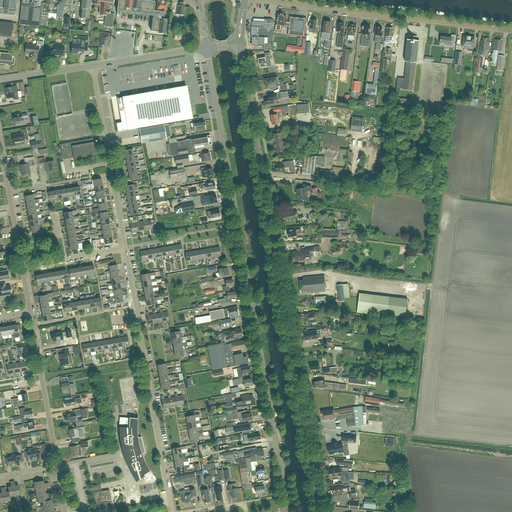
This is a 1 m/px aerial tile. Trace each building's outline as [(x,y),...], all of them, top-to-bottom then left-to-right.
[(0,0),(0,12),(15,15),(16,0),(0,0)] [(21,0),(19,25),(39,27),(42,0),(21,0)] [(49,4),(48,13),(56,14),(57,5),(55,5),(55,0),(46,0),(46,3),(46,4),(49,4)] [(59,5),(57,5),(56,14),(57,14),(56,17),(62,18),(64,9),(65,8),(66,6),(67,7),(71,7),(71,4),(71,0),(60,0),(60,3),(59,3),(59,5)] [(82,0),(80,18),(88,19),(89,19),(89,16),(91,2),(93,3),(93,0),(82,0)] [(94,0),(94,7),(97,8),(97,7),(100,7),(99,15),(106,15),(105,23),(112,24),(114,15),(109,14),(110,11),(110,10),(110,6),(112,7),(113,3),(113,0),(94,0)] [(166,12),(167,2),(157,1),(157,5),(154,5),(155,2),(140,0),(117,0),(117,10),(117,12),(117,11),(117,10),(120,10),(120,9),(124,10),(124,11),(127,11),(127,10),(131,10),(131,12),(134,12),(134,11),(138,11),(138,13),(141,13),(141,12),(145,12),(145,13),(148,14),(148,12),(153,13),(153,14),(153,15),(152,15),(152,16),(153,16),(152,18),(151,31),(158,32),(158,33),(165,34),(167,19),(163,19),(164,12),(166,12)] [(49,4),(46,4),(42,3),(41,16),(47,17),(48,13),(49,4)] [(184,7),(184,4),(179,3),(179,7),(177,7),(177,15),(184,15),(185,7),(184,7)] [(281,26),(289,27),(289,23),(287,23),(287,20),(286,20),(287,15),(278,14),(276,30),(280,31),(281,26)] [(46,17),(41,16),(40,20),(39,29),(46,29),(47,17),(46,17)] [(92,21),(92,18),(93,18),(93,17),(89,16),(89,19),(88,19),(88,21),(86,21),(85,28),(83,27),(82,31),(90,31),(91,21),(92,21)] [(303,36),(305,20),(306,19),(291,17),(290,23),(289,23),(289,27),(288,30),(289,31),(289,34),(303,36)] [(252,27),(252,30),(252,38),(252,46),(258,47),(258,46),(264,46),(264,50),(272,50),(272,45),(275,23),(272,20),(265,20),(254,19),(253,20),(253,22),(252,22),(252,27)] [(315,34),(315,33),(318,34),(318,30),(316,29),(317,21),(311,20),(310,29),(312,29),(311,33),(315,34)] [(0,36),(11,38),(13,23),(0,21),(0,36)] [(331,22),(323,21),(322,33),(323,33),(323,37),(328,37),(328,33),(330,34),(331,22)] [(349,32),(348,36),(348,39),(354,40),(355,36),(355,33),(356,25),(350,24),(349,32)] [(364,26),(363,26),(362,34),(363,34),(366,34),(365,43),(370,43),(371,35),(370,35),(370,32),(370,31),(370,26),(367,26),(367,25),(364,25),(364,26)] [(381,33),(382,28),(375,27),(374,35),(375,35),(374,43),(381,44),(382,33),(381,33)] [(363,34),(362,34),(361,46),(370,47),(370,43),(365,43),(366,34),(363,34)] [(107,47),(108,40),(108,36),(102,35),(100,49),(108,50),(108,47),(107,47)] [(440,43),(449,44),(448,46),(454,47),(455,36),(452,35),(451,38),(441,37),(440,43)] [(416,63),(419,41),(417,40),(417,37),(410,36),(410,40),(407,40),(405,62),(406,62),(404,79),(398,78),(396,95),(400,96),(400,89),(412,90),(413,80),(414,80),(416,63)] [(473,50),(473,48),(475,38),(463,36),(462,47),(465,47),(464,49),(467,49),(468,51),(472,51),(473,50)] [(88,38),(78,37),(78,44),(72,44),(71,54),(77,54),(78,52),(82,52),(82,53),(83,53),(84,49),(87,49),(88,38)] [(487,39),(483,39),(483,40),(481,40),(479,54),(485,55),(486,49),(488,49),(488,42),(487,42),(487,39)] [(501,43),(501,41),(493,40),(492,54),(491,54),(490,58),(492,58),(491,62),(496,62),(497,55),(497,51),(500,51),(501,43)] [(26,45),(25,53),(30,54),(30,59),(35,60),(36,53),(38,53),(38,51),(42,52),(43,42),(37,41),(37,46),(26,45)] [(67,53),(68,44),(62,43),(62,46),(54,45),(53,55),(63,56),(63,52),(67,53)] [(348,70),(350,50),(343,49),(341,69),(348,70)] [(259,65),(260,65),(261,68),(267,67),(266,59),(271,59),(270,52),(264,53),(265,58),(258,59),(259,65)] [(0,53),(0,54),(0,63),(8,65),(10,67),(12,65),(14,66),(15,59),(12,58),(13,54),(0,53)] [(496,71),(497,71),(503,72),(505,56),(498,56),(496,71)] [(277,78),(265,80),(267,89),(278,87),(278,86),(281,86),(282,92),(287,91),(286,85),(284,85),(283,81),(280,82),(280,81),(278,81),(277,78)] [(351,91),(360,92),(361,82),(353,81),(351,91)] [(367,84),(366,94),(376,95),(377,85),(367,84)] [(175,88),(117,98),(122,125),(117,125),(118,131),(192,118),(187,90),(182,87),(178,88),(175,88)] [(274,104),(274,101),(278,101),(277,100),(288,98),(287,92),(268,95),(269,98),(265,98),(266,105),(274,104)] [(410,112),(411,100),(398,98),(396,110),(410,112)] [(309,104),(297,105),(297,114),(309,113),(309,104)] [(288,112),(287,107),(273,109),(274,113),(274,115),(271,116),(272,125),(278,124),(280,123),(279,120),(278,120),(277,117),(282,116),(282,117),(287,116),(286,112),(288,112)] [(22,121),(22,119),(28,118),(27,114),(21,115),(21,114),(15,115),(16,115),(13,116),(14,122),(16,122),(17,125),(22,124),(22,121)] [(351,131),(362,132),(364,118),(353,117),(351,131)] [(195,131),(205,129),(204,121),(193,123),(194,127),(193,127),(193,131),(194,131),(195,131)] [(166,139),(166,137),(171,136),(169,124),(139,130),(142,143),(166,139)] [(24,141),(28,140),(28,137),(26,130),(21,131),(21,134),(12,135),(14,143),(24,141)] [(276,148),(277,148),(278,153),(285,151),(282,133),(275,135),(276,145),(275,145),(276,148)] [(185,141),(177,143),(169,144),(171,156),(178,155),(195,152),(194,147),(208,144),(211,144),(210,136),(206,136),(192,139),(185,140),(185,141)] [(63,160),(74,158),(74,159),(96,155),(93,139),(88,140),(60,145),(63,160)] [(30,142),(31,150),(41,148),(40,141),(30,142)] [(203,155),(200,155),(200,157),(199,157),(200,159),(201,159),(201,162),(210,161),(209,154),(203,155)] [(176,164),(189,162),(188,155),(174,157),(176,164)] [(302,173),(315,174),(317,156),(304,157),(302,173)] [(25,165),(20,166),(21,176),(30,174),(29,167),(35,166),(34,160),(28,161),(27,158),(24,159),(25,165)] [(55,167),(54,161),(45,163),(44,158),(38,159),(39,165),(45,164),(47,173),(57,171),(57,170),(57,168),(56,167),(55,167)] [(283,163),(283,164),(278,165),(276,166),(277,172),(285,171),(284,168),(289,167),(290,173),(295,172),(293,161),(283,163)] [(212,169),(208,170),(208,168),(201,169),(202,178),(213,176),(212,169)] [(169,171),(171,179),(185,177),(183,169),(169,171)] [(90,185),(90,186),(90,188),(95,188),(94,187),(102,185),(101,179),(92,181),(92,184),(92,185),(90,185)] [(94,187),(95,188),(95,191),(91,192),(91,195),(96,194),(95,193),(103,191),(102,185),(94,187)] [(307,198),(306,190),(312,190),(311,185),(304,186),(304,187),(297,188),(298,194),(297,194),(298,199),(303,199),(303,198),(307,198)] [(81,195),(79,187),(73,188),(74,196),(75,196),(79,195),(80,199),(82,199),(81,194),(81,195)] [(68,197),(69,197),(73,196),(74,200),(76,200),(75,196),(74,196),(73,188),(67,189),(68,197)] [(67,189),(61,190),(62,198),(63,198),(64,202),(67,202),(70,201),(69,197),(68,197),(67,189)] [(56,199),(57,199),(61,198),(61,203),(64,202),(63,198),(62,198),(61,190),(55,191),(56,199)] [(158,190),(153,190),(155,202),(164,200),(163,196),(159,197),(158,190)] [(58,203),(57,199),(56,199),(55,191),(48,192),(50,200),(53,200),(54,204),(55,204),(58,203)] [(95,193),(96,194),(96,198),(92,198),(92,201),(97,200),(96,199),(104,198),(103,191),(95,193)] [(38,196),(37,194),(33,194),(33,195),(25,196),(26,203),(34,201),(34,200),(33,197),(38,196)] [(204,197),(201,197),(202,202),(202,206),(217,203),(216,194),(204,197)] [(96,199),(97,200),(97,204),(93,204),(93,207),(98,206),(98,205),(106,204),(104,198),(96,199)] [(34,201),(26,203),(27,209),(35,207),(34,203),(39,202),(38,200),(34,200),(34,201)] [(181,205),(174,209),(175,213),(182,212),(195,210),(193,203),(181,205)] [(98,205),(98,206),(98,209),(92,210),(93,213),(99,212),(99,211),(107,210),(106,204),(98,205)] [(35,207),(27,209),(28,215),(36,214),(36,213),(36,209),(40,208),(39,206),(35,207)] [(208,219),(213,218),(215,218),(215,217),(220,216),(219,214),(220,214),(220,211),(219,211),(219,210),(214,211),(214,210),(212,211),(207,212),(208,219)] [(72,212),(64,213),(65,220),(73,218),(73,217),(72,214),(76,213),(76,211),(71,211),(72,212)] [(298,217),(297,211),(289,213),(289,214),(284,215),(285,221),(287,220),(287,221),(289,221),(291,221),(291,220),(298,219),(298,220),(304,220),(303,216),(298,217)] [(36,214),(28,215),(30,221),(37,220),(37,219),(37,215),(41,214),(41,212),(36,213),(36,214)] [(107,212),(99,214),(100,218),(96,219),(96,221),(100,221),(100,220),(108,218),(107,212)] [(77,219),(77,217),(73,217),(73,218),(65,220),(66,226),(74,224),(73,220),(77,219)] [(37,220),(30,221),(31,227),(39,226),(38,225),(38,221),(42,220),(42,218),(37,219),(37,220)] [(101,226),(109,224),(108,218),(100,220),(100,221),(101,224),(97,225),(97,227),(101,227),(101,226)] [(152,229),(151,220),(146,221),(145,218),(143,218),(143,222),(145,231),(152,229)] [(137,223),(138,232),(145,231),(143,222),(139,222),(138,219),(136,220),(136,223),(137,223)] [(130,221),(129,221),(131,233),(138,232),(137,223),(136,223),(132,224),(131,220),(130,221)] [(347,231),(347,222),(339,221),(337,221),(337,231),(339,231),(347,231)] [(79,225),(78,223),(74,224),(66,226),(67,232),(75,231),(75,230),(74,226),(79,225)] [(32,233),(40,232),(39,227),(43,226),(43,224),(38,225),(39,226),(31,227),(32,233)] [(101,226),(101,227),(102,231),(98,231),(98,234),(103,233),(102,232),(110,231),(109,224),(101,226)] [(80,231),(79,229),(75,230),(75,231),(67,232),(68,238),(76,237),(76,236),(75,232),(80,231)] [(295,229),(288,231),(289,237),(297,236),(296,234),(301,233),(300,229),(296,230),(295,229)] [(322,229),(321,236),(321,237),(331,238),(339,238),(339,232),(331,231),(331,229),(322,229)] [(102,232),(103,233),(103,237),(99,237),(99,240),(104,239),(103,238),(111,237),(110,231),(102,232)] [(77,243),(77,242),(77,239),(78,239),(78,240),(85,239),(85,238),(84,236),(84,234),(76,236),(76,237),(68,238),(69,244),(77,243)] [(105,244),(113,243),(111,237),(103,238),(104,239),(104,243),(100,244),(100,246),(105,245),(105,244)] [(82,243),(82,241),(77,242),(77,243),(69,244),(71,250),(79,249),(78,244),(82,243)] [(183,257),(181,244),(174,246),(176,255),(180,254),(181,257),(183,257)] [(176,255),(174,246),(167,247),(169,256),(173,255),(174,258),(176,258),(176,255)] [(169,256),(167,247),(160,248),(162,257),(166,256),(167,259),(170,259),(169,256)] [(222,259),(219,247),(212,248),(214,257),(219,256),(219,259),(222,259)] [(305,250),(291,252),(293,262),(304,260),(305,264),(317,262),(316,257),(314,257),(314,252),(314,247),(305,249),(305,250)] [(155,258),(159,258),(160,261),(163,260),(162,257),(160,248),(154,249),(155,258)] [(207,258),(212,258),(212,261),(215,260),(214,257),(212,248),(206,249),(207,258)] [(156,262),(155,258),(154,249),(147,251),(148,260),(153,259),(153,262),(156,262)] [(200,260),(205,259),(205,262),(208,261),(207,258),(206,249),(199,251),(200,260)] [(149,263),(148,260),(147,251),(140,252),(141,261),(146,260),(146,263),(149,263)] [(193,261),(194,261),(198,260),(198,263),(201,263),(200,260),(199,251),(192,252),(193,261)] [(185,253),(186,262),(191,261),(192,264),(194,264),(194,261),(193,261),(192,252),(185,253)] [(94,273),(93,265),(87,266),(88,274),(89,274),(93,274),(94,278),(96,277),(95,273),(94,273)] [(109,266),(109,271),(105,272),(106,274),(110,274),(110,273),(118,271),(116,265),(114,265),(109,266)] [(88,274),(87,266),(81,267),(82,276),(83,275),(87,275),(88,279),(87,279),(87,281),(90,281),(89,274),(88,274)] [(76,277),(77,276),(81,276),(81,280),(84,280),(83,275),(82,276),(81,267),(75,269),(76,277)] [(221,269),(218,270),(219,273),(219,277),(222,276),(228,275),(227,268),(221,269)] [(68,270),(70,278),(75,277),(75,281),(78,281),(77,276),(76,277),(75,269),(68,270)] [(61,279),(62,279),(65,279),(66,285),(69,284),(68,278),(66,270),(60,271),(61,279)] [(8,271),(0,272),(0,280),(9,279),(8,271)] [(61,284),(63,283),(62,279),(61,279),(60,271),(54,272),(55,280),(56,280),(60,280),(61,284)] [(110,273),(110,274),(111,277),(106,278),(107,280),(111,280),(111,279),(119,277),(118,271),(110,273)] [(49,281),(50,281),(54,281),(55,285),(57,285),(56,280),(55,280),(54,272),(48,273),(49,281)] [(48,286),(51,286),(50,281),(49,281),(48,273),(42,275),(43,283),(44,282),(48,282),(48,286)] [(155,273),(141,275),(142,282),(151,280),(150,277),(155,276),(155,273)] [(44,287),(45,287),(44,282),(43,283),(42,275),(35,276),(37,284),(42,283),(42,287),(44,287)] [(304,281),(300,281),(301,292),(306,292),(306,293),(310,292),(310,293),(326,292),(324,276),(304,278),(304,281)] [(111,279),(111,280),(112,283),(107,284),(108,287),(112,286),(112,285),(120,283),(119,277),(111,279)] [(152,286),(151,283),(156,282),(156,279),(151,280),(142,282),(143,288),(152,286)] [(232,280),(225,281),(226,286),(222,287),(223,292),(229,291),(229,286),(233,285),(232,280)] [(112,285),(112,286),(113,290),(108,290),(109,292),(109,293),(113,292),(113,291),(121,290),(120,283),(112,285)] [(153,292),(152,289),(158,288),(157,285),(152,286),(143,288),(144,294),(153,292)] [(10,294),(12,293),(11,290),(0,291),(0,300),(10,298),(10,294)] [(113,291),(113,292),(114,296),(109,297),(110,299),(114,298),(114,297),(122,296),(121,290),(113,291)] [(154,298),(153,295),(159,294),(158,291),(153,292),(144,294),(146,300),(154,298)] [(223,296),(224,299),(225,302),(227,302),(230,303),(230,298),(235,298),(234,292),(226,294),(227,296),(223,296)] [(359,293),(357,313),(405,318),(407,299),(359,293)] [(47,295),(39,297),(40,303),(48,302),(48,300),(47,297),(52,296),(51,294),(46,294),(47,295)] [(95,307),(102,306),(100,298),(95,299),(95,294),(92,295),(93,299),(94,299),(95,307)] [(86,296),(87,300),(88,300),(89,308),(95,307),(94,299),(93,299),(89,300),(89,296),(86,296)] [(111,303),(111,305),(116,304),(115,303),(123,302),(122,296),(114,297),(114,298),(115,302),(111,303)] [(80,297),(81,301),(82,301),(83,309),(89,308),(88,300),(87,300),(83,301),(82,297),(80,297)] [(154,298),(146,300),(147,306),(158,304),(157,301),(160,300),(159,297),(154,298)] [(82,301),(81,301),(77,302),(76,298),(74,298),(75,302),(76,302),(77,310),(83,309),(82,301)] [(63,305),(65,312),(71,311),(69,303),(68,299),(62,300),(63,305)] [(69,303),(71,311),(77,310),(76,302),(75,302),(71,303),(70,299),(68,299),(69,303)] [(49,308),(49,307),(48,303),(53,302),(52,300),(48,300),(48,302),(40,303),(41,309),(49,308)] [(50,314),(50,313),(49,309),(54,308),(53,306),(49,307),(49,308),(41,309),(42,315),(50,314)] [(210,321),(224,318),(228,317),(228,318),(238,316),(237,307),(226,309),(223,310),(209,312),(210,321)] [(169,321),(167,312),(163,313),(162,310),(159,310),(160,314),(162,322),(169,321)] [(153,312),(153,315),(155,324),(162,322),(160,314),(156,314),(155,311),(153,312)] [(331,318),(340,320),(341,312),(332,311),(331,318)] [(42,315),(44,321),(51,320),(51,315),(55,314),(54,312),(50,313),(50,314),(42,315)] [(146,316),(148,325),(155,324),(153,315),(149,316),(148,312),(146,313),(146,316)] [(304,315),(306,323),(312,323),(316,323),(315,319),(314,319),(313,313),(304,315)] [(219,322),(221,328),(231,325),(230,319),(219,322)] [(13,338),(19,337),(19,336),(22,336),(21,329),(18,330),(17,325),(11,326),(13,334),(13,338)] [(181,338),(180,338),(183,337),(182,334),(185,333),(185,330),(184,327),(176,328),(176,332),(171,333),(172,339),(181,338)] [(225,342),(239,339),(238,337),(243,337),(241,329),(223,332),(225,342)] [(53,341),(56,340),(56,341),(63,339),(62,337),(66,336),(66,338),(71,337),(70,330),(65,331),(65,332),(61,333),(61,332),(55,333),(55,334),(51,335),(53,341)] [(309,333),(305,334),(306,340),(310,339),(310,340),(317,339),(316,331),(308,332),(309,333)] [(129,345),(127,337),(120,338),(121,347),(123,347),(123,350),(126,349),(125,346),(129,345)] [(186,337),(183,337),(180,338),(181,338),(172,339),(173,345),(182,344),(187,343),(186,339),(186,337)] [(119,351),(118,347),(121,347),(120,338),(112,339),(114,348),(116,348),(116,351),(119,351)] [(112,352),(111,349),(114,348),(112,339),(105,341),(106,349),(109,349),(109,352),(112,352)] [(105,353),(104,350),(106,349),(105,341),(97,342),(99,351),(102,350),(102,354),(105,353)] [(231,351),(245,348),(244,341),(230,344),(231,351)] [(98,354),(97,351),(99,351),(97,342),(90,343),(91,352),(95,352),(96,355),(98,354)] [(90,343),(82,345),(83,354),(88,353),(89,356),(91,356),(91,352),(90,343)] [(187,343),(182,344),(173,345),(174,351),(183,350),(182,347),(188,346),(187,343)] [(212,370),(227,367),(226,366),(230,365),(230,366),(248,363),(247,357),(243,358),(242,354),(228,357),(228,356),(225,357),(224,352),(230,351),(229,344),(223,345),(222,344),(207,347),(212,370)] [(174,351),(176,358),(184,356),(183,353),(189,352),(188,349),(183,350),(174,351)] [(60,365),(68,364),(67,354),(69,354),(68,350),(61,351),(62,354),(58,355),(59,362),(60,361),(60,365)] [(316,370),(316,371),(317,372),(319,371),(320,371),(319,369),(319,368),(322,367),(322,363),(323,363),(322,358),(318,359),(318,363),(310,364),(311,370),(316,370)] [(22,372),(29,370),(27,361),(22,362),(22,359),(19,359),(20,363),(22,372)] [(15,373),(22,372),(20,363),(16,363),(15,360),(13,361),(13,364),(15,373)] [(6,365),(8,374),(15,373),(13,364),(9,365),(8,361),(6,362),(6,365)] [(171,363),(167,363),(157,365),(158,371),(167,370),(166,366),(171,366),(171,363)] [(242,376),(242,374),(250,372),(249,367),(238,369),(236,369),(238,377),(242,376)] [(167,370),(158,371),(159,378),(168,376),(167,373),(173,372),(172,371),(172,369),(167,370)] [(169,382),(168,379),(174,378),(173,375),(168,376),(159,378),(160,384),(169,382)] [(238,379),(232,380),(233,385),(238,384),(243,383),(244,387),(252,385),(251,379),(243,380),(242,377),(238,378),(238,379)] [(318,381),(313,382),(314,388),(319,387),(319,388),(325,387),(325,388),(339,389),(339,384),(325,382),(324,379),(318,380),(318,381)] [(162,390),(170,388),(169,385),(175,384),(174,381),(169,382),(160,384),(162,390)] [(23,402),(28,401),(27,394),(21,395),(22,400),(18,401),(18,398),(11,399),(12,406),(21,404),(21,403),(23,402)] [(177,406),(184,405),(182,396),(178,397),(177,394),(175,394),(175,397),(177,406)] [(175,397),(171,398),(170,395),(168,395),(168,399),(170,407),(177,406),(175,397)] [(161,397),(163,409),(170,407),(168,399),(164,399),(163,396),(161,397)] [(364,404),(379,406),(380,402),(390,404),(390,405),(405,407),(406,404),(391,402),(391,401),(380,400),(380,399),(365,397),(364,404)] [(66,407),(76,405),(74,399),(65,400),(65,402),(64,402),(65,405),(66,407)] [(32,410),(25,412),(25,408),(19,409),(21,417),(25,417),(25,418),(33,417),(32,410)] [(329,420),(335,419),(347,417),(347,426),(358,425),(357,408),(350,409),(350,408),(334,410),(321,412),(322,416),(323,420),(329,419),(329,420)] [(243,412),(226,415),(227,421),(243,418),(244,421),(252,420),(251,414),(244,415),(243,412)] [(77,422),(75,413),(64,415),(64,417),(63,417),(64,420),(65,419),(65,421),(69,420),(70,423),(72,423),(77,422)] [(200,414),(189,416),(186,417),(187,423),(195,422),(195,421),(195,418),(200,417),(200,414)] [(129,418),(119,418),(119,425),(126,425),(126,427),(119,427),(119,429),(119,436),(120,441),(121,448),(122,452),(124,459),(126,463),(129,470),(131,474),(134,480),(136,482),(144,476),(144,475),(150,471),(151,473),(152,473),(150,471),(147,465),(145,462),(143,456),(142,455),(141,454),(145,453),(141,437),(137,438),(137,437),(138,436),(137,435),(137,428),(137,426),(137,419),(138,416),(137,416),(137,419),(129,418)] [(195,422),(187,423),(188,429),(196,428),(196,427),(196,424),(201,423),(201,420),(195,421),(195,422)] [(18,425),(13,426),(14,433),(21,432),(20,426),(20,424),(18,425)] [(249,424),(233,427),(229,427),(230,434),(234,433),(234,435),(241,434),(251,432),(249,424)] [(198,434),(197,430),(202,429),(202,426),(196,427),(196,428),(188,429),(189,435),(198,434)] [(73,429),(67,430),(68,438),(72,437),(72,439),(79,437),(77,428),(73,429)] [(189,435),(190,441),(199,440),(198,437),(203,436),(203,433),(198,434),(189,435)] [(254,434),(254,433),(247,435),(249,442),(256,441),(256,440),(260,439),(259,434),(254,434)] [(332,445),(328,446),(329,455),(344,452),(344,456),(349,455),(347,443),(356,443),(356,436),(343,435),(342,443),(338,444),(337,443),(332,444),(332,445)] [(386,438),(385,442),(390,443),(389,447),(393,447),(394,439),(386,438)] [(70,447),(71,456),(78,455),(78,456),(82,456),(81,448),(88,447),(87,441),(79,442),(80,445),(70,447)] [(39,459),(39,456),(43,455),(42,452),(47,451),(46,444),(41,445),(41,448),(35,449),(35,448),(33,449),(35,460),(39,459)] [(186,449),(186,446),(172,449),(173,455),(181,454),(181,450),(186,449)] [(238,458),(236,459),(237,465),(243,464),(243,463),(245,463),(261,460),(261,457),(263,456),(262,448),(255,449),(255,448),(245,450),(237,452),(238,458)] [(29,458),(30,461),(35,460),(33,449),(30,449),(30,450),(24,451),(25,458),(29,458)] [(187,453),(181,454),(173,455),(174,461),(182,460),(182,457),(187,456),(187,453)] [(4,458),(6,465),(10,464),(10,467),(15,466),(13,455),(10,456),(11,457),(4,458)] [(15,455),(13,455),(15,466),(19,465),(19,463),(23,462),(22,455),(16,456),(15,455)] [(184,466),(183,463),(188,462),(188,459),(182,460),(174,461),(175,467),(184,466)] [(240,465),(241,473),(248,472),(247,464),(240,465)] [(177,474),(185,472),(184,469),(190,468),(189,465),(184,466),(175,467),(177,474)] [(252,471),(253,476),(256,476),(257,479),(266,477),(266,476),(267,476),(266,473),(265,473),(264,469),(255,470),(255,471),(252,471)] [(241,473),(243,484),(250,483),(248,472),(241,473)] [(344,472),(329,474),(330,478),(341,476),(342,480),(341,480),(342,483),(350,484),(348,472),(344,472)] [(196,480),(195,474),(179,476),(180,483),(196,480)] [(9,492),(9,496),(10,496),(20,494),(18,485),(15,486),(14,481),(10,482),(11,486),(8,487),(8,492),(9,492)] [(34,483),(36,493),(45,491),(44,488),(49,488),(48,483),(44,484),(43,481),(34,483)] [(231,492),(232,498),(238,497),(237,488),(236,483),(228,485),(230,492),(231,492)] [(253,488),(255,488),(256,494),(261,493),(261,496),(266,496),(265,492),(264,492),(263,486),(257,487),(257,484),(252,485),(253,488)] [(349,498),(356,496),(355,490),(350,491),(349,485),(345,486),(345,484),(340,485),(340,484),(331,486),(332,493),(333,493),(333,494),(341,492),(348,491),(349,498)] [(213,487),(214,493),(215,492),(216,500),(223,499),(221,491),(222,491),(221,486),(213,487)] [(9,492),(8,492),(6,492),(5,487),(1,488),(1,493),(0,493),(0,501),(0,503),(11,501),(10,496),(9,496),(9,492)] [(93,491),(94,493),(95,502),(97,510),(97,511),(113,508),(109,490),(101,491),(101,489),(93,491)] [(185,491),(185,495),(184,495),(184,496),(181,496),(182,503),(185,502),(186,503),(192,502),(191,497),(196,496),(194,489),(189,490),(185,491)] [(204,503),(210,501),(208,489),(201,490),(204,503)] [(47,501),(46,498),(51,498),(50,493),(45,494),(45,491),(36,493),(37,503),(42,502),(47,501)] [(52,503),(51,500),(47,501),(42,502),(43,511),(46,511),(53,511),(53,508),(57,507),(57,502),(52,503)]
